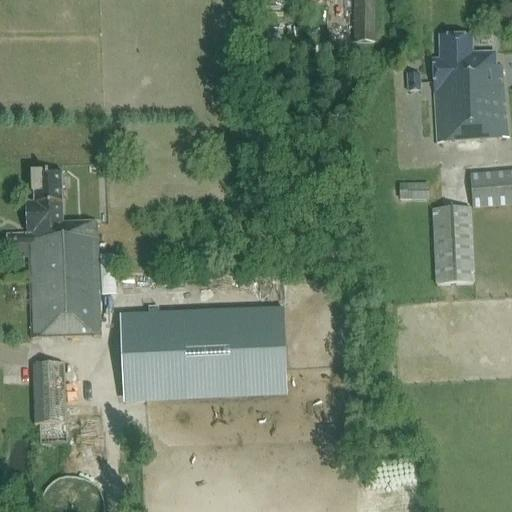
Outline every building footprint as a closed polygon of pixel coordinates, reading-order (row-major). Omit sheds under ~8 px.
[(375,0),(354,0),(354,45),(374,45),(375,0)] [(439,144),(508,139),(504,94),(502,69),(494,70),(494,56),(473,57),(472,39),(440,41),(441,62),(433,62),(439,144)] [(421,93),(420,75),(406,76),(407,94),(421,93)] [(511,207),(511,172),(470,176),(473,211),(511,207)] [(7,260),(29,260),(98,256),(97,225),(62,226),(61,174),(31,175),(32,195),(35,195),(35,204),(26,204),(27,235),(7,236),(7,260)] [(400,202),(429,201),(429,185),(400,186),(400,202)] [(475,285),(471,211),(432,212),(435,287),(475,285)] [(98,256),(29,260),(31,340),(101,339),(98,256)] [(287,392),(284,309),(123,316),(127,398),(287,392)] [(66,425),(63,366),(33,368),(35,427),(47,427),(47,446),(68,445),(68,425),(66,425)]
